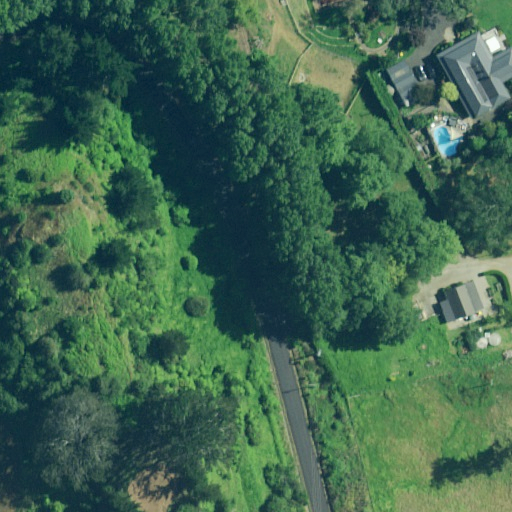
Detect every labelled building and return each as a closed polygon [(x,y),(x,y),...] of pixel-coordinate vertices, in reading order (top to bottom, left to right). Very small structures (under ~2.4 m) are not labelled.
[(488,57),(474,31),(432,55),(468,121),(507,99),(498,83),(511,75),(511,52),(508,46),(488,57)] [(423,97),(406,67),(386,79),(404,108),(423,97)] [(471,282),(441,293),(451,322),(482,311),(475,291),(471,282)] [(435,296),(425,300),(431,314),(440,310),(435,296)] [(417,307),(407,312),(411,323),(422,318),(417,307)]
